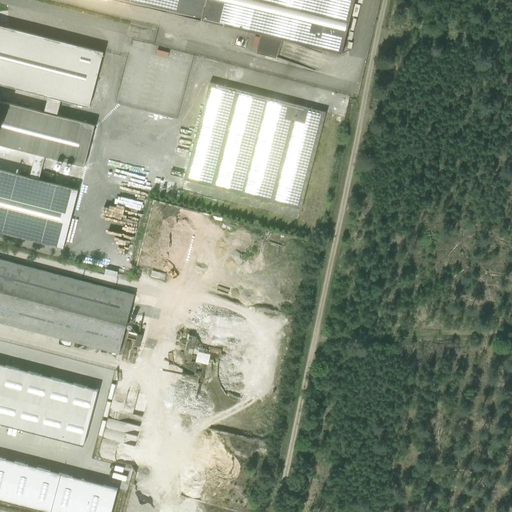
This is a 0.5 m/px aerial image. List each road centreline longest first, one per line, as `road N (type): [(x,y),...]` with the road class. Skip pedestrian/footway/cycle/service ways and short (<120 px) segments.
road 1 (track): [(384,0),(276,511)]
road 2 (unknown): [(122,28),(75,242)]
road 3 (track): [(312,337),(511,332)]
road 4 (unclassified): [(153,36),(13,0)]
road 5 (track): [(376,38),(511,41)]
